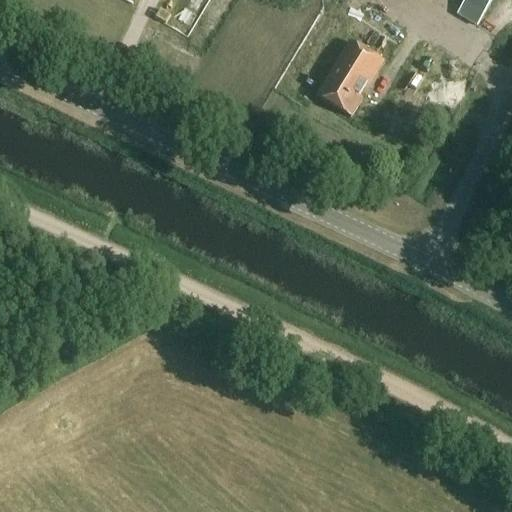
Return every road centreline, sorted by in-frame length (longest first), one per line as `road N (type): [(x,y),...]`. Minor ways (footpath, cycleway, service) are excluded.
road 1 (track): [(0,203),(192,286),(511,450)]
road 2 (tertiary): [(429,261),(0,59)]
road 3 (unclassified): [(429,261),(511,99)]
